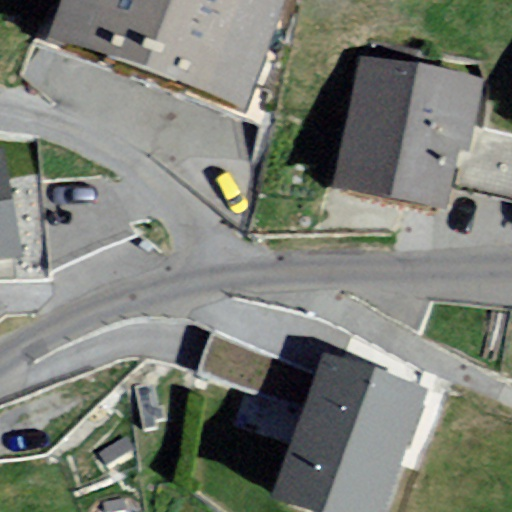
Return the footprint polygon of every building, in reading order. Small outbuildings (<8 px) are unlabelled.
[(281,0),(67,0),(49,54),(242,118),(281,0)] [(472,82),(357,60),(331,199),(446,220),(472,82)] [(0,266),(20,263),(0,165),(0,266)] [(215,326),(202,366),(294,397),(308,357),(215,326)] [(385,511),(418,398),(321,371),(284,505),(309,511),(385,511)]
